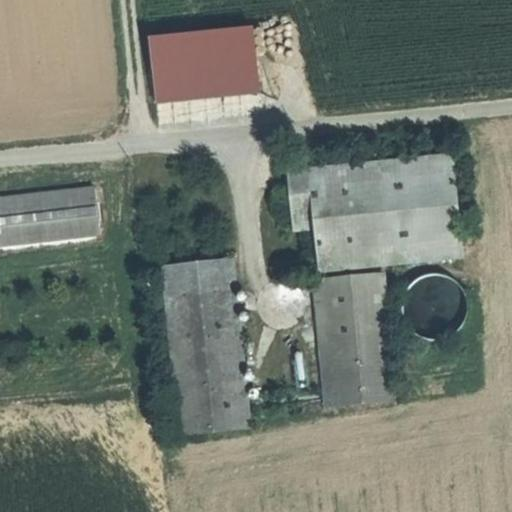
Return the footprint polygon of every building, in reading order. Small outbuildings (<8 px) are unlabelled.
[(251,29),(150,40),(157,104),(257,94),(251,29)] [(311,258),(453,241),(441,140),(299,156),(305,205),(311,258)] [(284,207),(305,205),(299,156),(279,159),(284,207)] [(102,193),(0,202),(0,249),(106,239),(102,193)] [(325,391),(402,383),(388,258),(311,267),(325,391)] [(178,417),(253,407),(236,274),(161,284),(178,417)]
